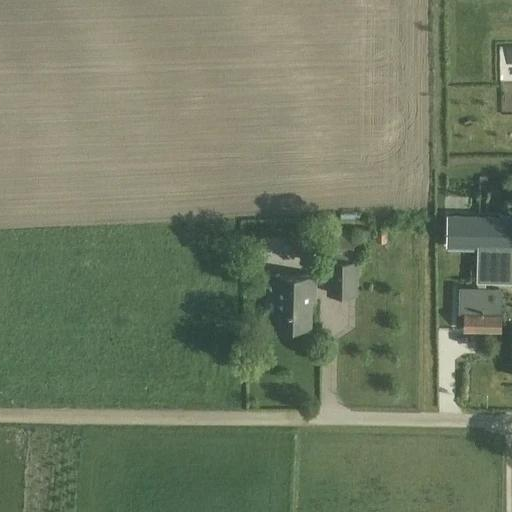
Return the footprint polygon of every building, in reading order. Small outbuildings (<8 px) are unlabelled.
[(511,281),(511,255),(511,216),(448,214),(447,243),(478,244),(477,279),(511,281)] [(379,242),(387,242),(387,227),(379,227),(379,242)] [(334,251),(355,251),(355,230),(334,229),(334,251)] [(328,259),(327,295),(358,295),(358,260),(328,259)] [(311,292),(315,293),(315,276),(269,274),(268,297),(277,298),(276,324),(310,326),(311,292)] [(502,313),(463,312),(464,330),(502,331),(502,313)]
